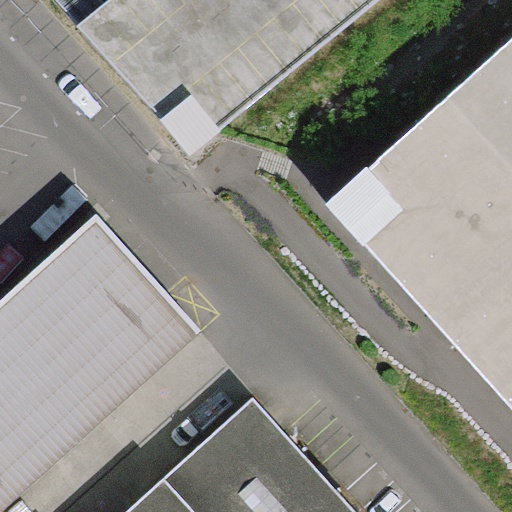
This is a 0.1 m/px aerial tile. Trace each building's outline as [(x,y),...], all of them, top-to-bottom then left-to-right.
[(111,0),(91,17),(81,25),(188,155),(377,0),(111,0)] [(511,35),(325,201),(511,410),(511,35)] [(0,511),(203,331),(102,218),(0,309),(0,511)] [(511,416),(469,368),(455,380),(511,443),(511,416)] [(361,511),(256,395),(127,511),(361,511)]
